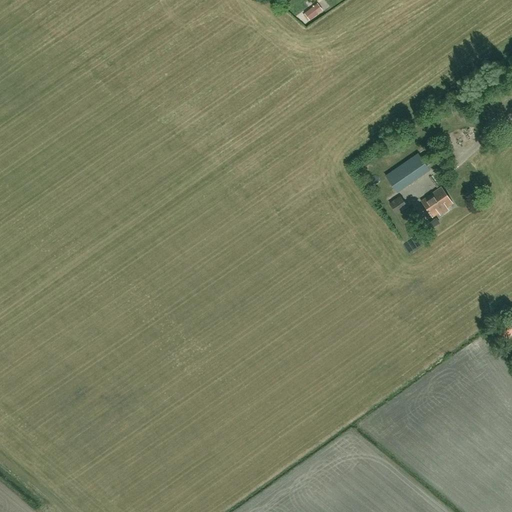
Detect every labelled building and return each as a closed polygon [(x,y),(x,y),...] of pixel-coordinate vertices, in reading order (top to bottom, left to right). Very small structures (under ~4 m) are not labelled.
[(319,14),(314,6),(305,13),(310,20),(319,14)] [(393,170),(405,187),(429,170),(418,153),(393,170)] [(447,207),(453,203),(441,187),(421,201),(432,217),(439,213),(440,215),(448,209),(447,207)] [(397,214),(408,207),(400,196),(389,204),(397,214)] [(500,343),(511,335),(511,323),(509,319),(492,331),(500,343)]
